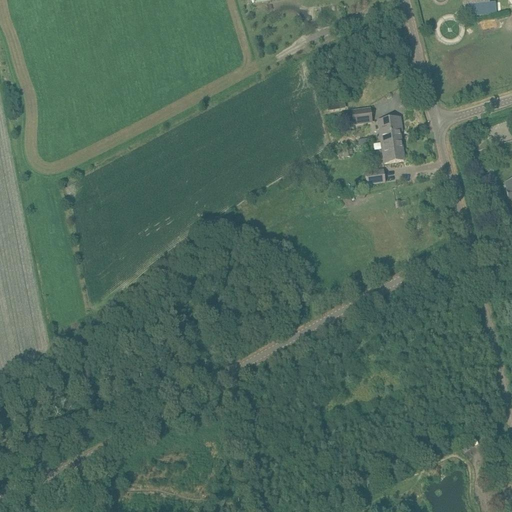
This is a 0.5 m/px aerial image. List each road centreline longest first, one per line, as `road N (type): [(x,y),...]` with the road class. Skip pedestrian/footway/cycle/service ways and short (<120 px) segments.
road 1 (unclassified): [(0,492),(93,454),(466,241)]
road 2 (unclassified): [(511,421),(466,241)]
road 3 (unclassified): [(436,123),(404,0)]
road 4 (unclassified): [(466,241),(436,123)]
